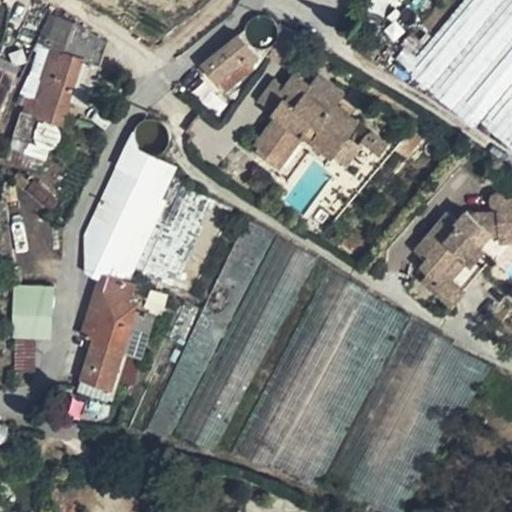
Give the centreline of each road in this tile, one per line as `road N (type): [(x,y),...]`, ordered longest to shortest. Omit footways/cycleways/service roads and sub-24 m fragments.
road 1 (unknown): [(511,355),(139,101)]
road 2 (unknown): [(253,0),(426,105),(511,168)]
